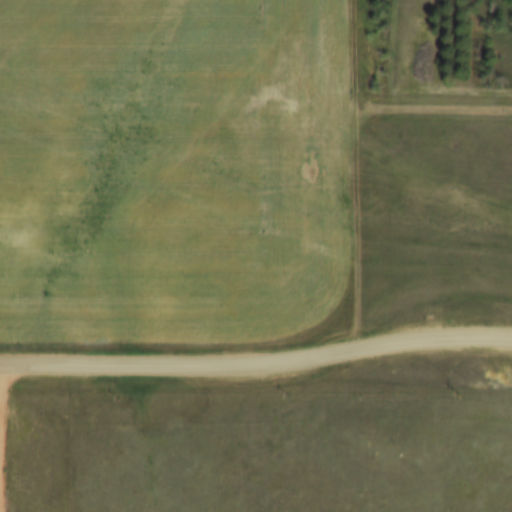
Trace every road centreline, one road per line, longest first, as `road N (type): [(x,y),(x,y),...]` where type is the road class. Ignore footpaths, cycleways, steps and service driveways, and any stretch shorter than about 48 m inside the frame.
road 1 (residential): [(0,365),(253,364),(417,335),(511,337)]
road 2 (track): [(356,0),(361,292),(355,315),(321,353)]
road 3 (track): [(359,109),(511,111)]
